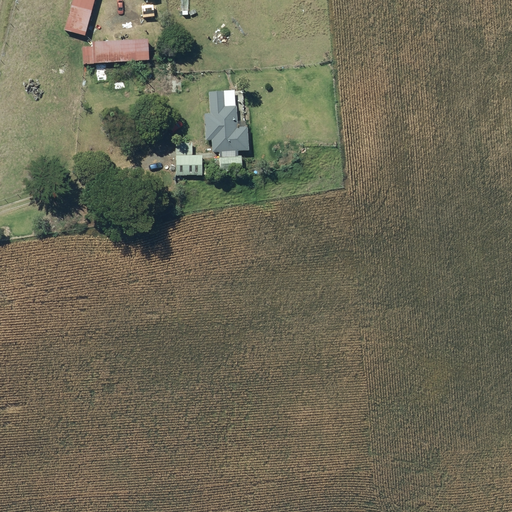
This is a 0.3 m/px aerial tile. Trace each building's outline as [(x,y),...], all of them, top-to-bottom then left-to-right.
[(94,0),(71,0),(64,32),(85,37),(94,0)] [(81,47),(82,64),(148,61),(147,40),(91,42),(92,47),(81,47)] [(182,66),(173,66),(173,93),(182,93),(182,66)] [(211,151),(218,151),(218,172),(242,172),(242,151),(248,151),(247,127),(237,127),(236,106),(224,106),(224,92),(208,93),(209,114),(204,114),(204,141),(211,141),(211,151)] [(175,141),(175,146),(174,176),(201,177),(202,156),(193,155),(194,142),(175,141)]
